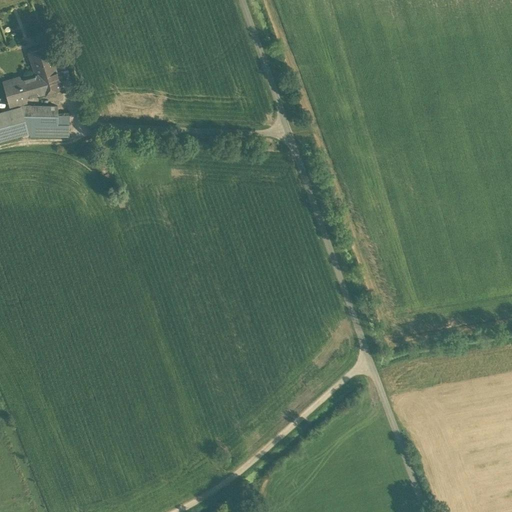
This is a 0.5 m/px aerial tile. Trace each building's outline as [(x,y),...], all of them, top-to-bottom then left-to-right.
[(36,75),(36,76),(55,70),(48,46),(29,52),(36,75)] [(20,80),(19,75),(12,77),(12,79),(2,82),(9,106),(27,101),(25,97),(41,92),(41,93),(60,87),(55,70),(36,76),(36,75),(20,80)] [(0,140),(28,132),(20,105),(0,111),(0,140)] [(58,106),(20,105),(28,132),(31,134),(31,136),(45,136),(57,136),(57,125),(69,125),(69,115),(57,115),(58,106)] [(57,125),(57,136),(69,137),(69,125),(57,125)]
